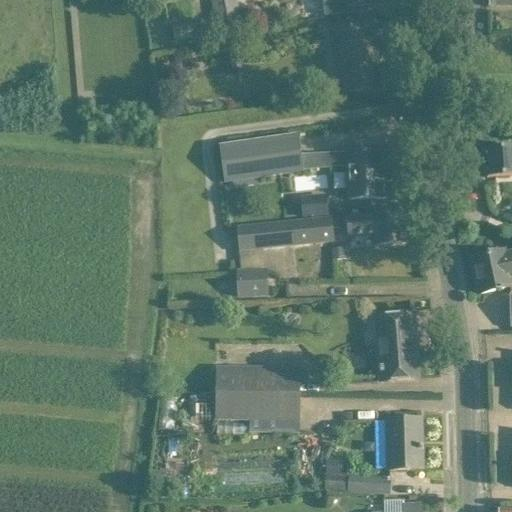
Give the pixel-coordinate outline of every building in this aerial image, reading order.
[(235,0),(222,0),(210,2),(216,35),(241,30),(235,0)] [(324,0),(326,16),(354,13),(353,8),(381,5),(380,0),(324,0)] [(339,38),(343,94),(376,91),(373,59),(377,59),(376,43),(363,44),(361,28),(338,30),(339,38)] [(322,35),(311,35),(311,47),(318,47),(322,42),(322,35)] [(218,147),(224,184),(233,182),(257,179),(302,172),(297,136),(218,147)] [(511,149),(485,151),(487,179),(511,177),(511,149)] [(347,154),(349,201),(384,199),(382,152),(347,154)] [(258,186),(257,179),(233,182),(234,189),(258,186)] [(307,197),(336,196),(335,180),(306,181),(307,197)] [(303,202),(302,201),(302,216),(318,215),(317,200),(303,202)] [(407,243),(403,213),(348,219),(350,238),(374,235),(376,247),(407,243)] [(265,297),(263,251),(333,244),(330,218),(236,228),(241,274),(237,274),(237,299),(265,297)] [(343,251),(333,251),(334,261),(343,261),(343,251)] [(472,260),(480,295),(511,288),(510,279),(511,278),(511,254),(505,256),(504,253),(472,260)] [(377,319),(382,383),(414,380),(411,350),(415,349),(412,316),(377,319)] [(217,397),(301,398),(301,368),(217,368),(217,397)] [(301,419),(301,398),(217,397),(201,397),(201,419),(249,419),(249,434),(301,434),(301,419)] [(388,421),(390,472),(422,471),(421,420),(388,421)] [(351,475),(350,455),(330,455),(330,476),(351,475)] [(325,477),(325,491),(349,491),(349,478),(325,477)] [(391,498),(393,481),(351,478),(350,495),(391,498)] [(420,511),(421,507),(403,507),(403,502),(384,502),(384,511),(420,511)]
